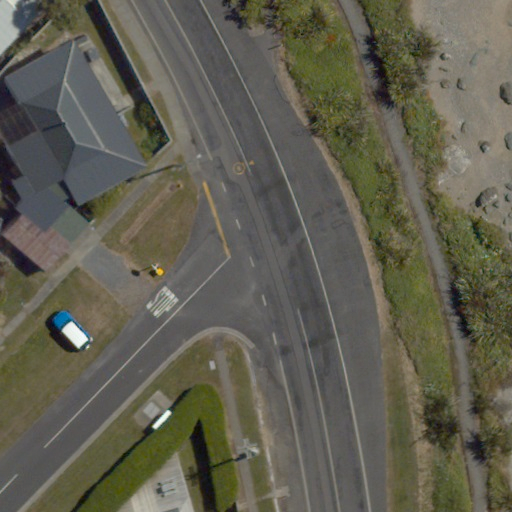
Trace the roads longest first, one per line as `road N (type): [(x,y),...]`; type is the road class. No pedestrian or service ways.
road 1 (residential): [(0,490),(227,257),(273,237)]
road 2 (residential): [(273,237),(312,362),(339,511)]
road 3 (residential): [(164,0),(273,237)]
